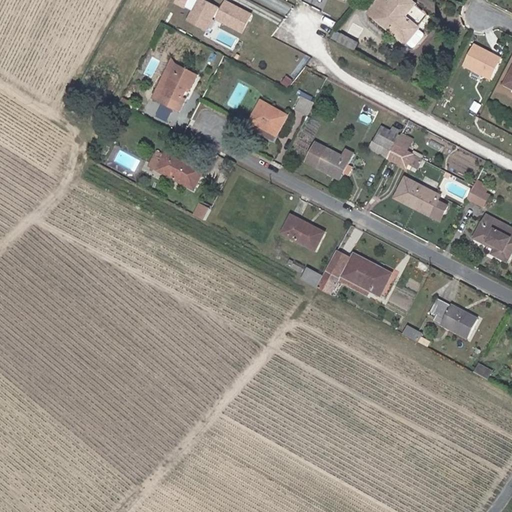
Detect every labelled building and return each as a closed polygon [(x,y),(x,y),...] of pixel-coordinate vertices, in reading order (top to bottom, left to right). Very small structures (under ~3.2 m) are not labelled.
[(196,0),(174,0),(173,2),(191,12),(196,0)] [(244,35),(255,13),(229,0),(227,0),(224,7),(210,0),(198,0),(187,21),(210,32),(215,20),(244,35)] [(411,1),(410,0),(384,0),(385,0),(384,0),(372,0),(365,10),(402,41),(415,26),(401,14),(411,1)] [(415,26),(402,41),(409,46),(412,45),(421,35),(421,31),(415,26)] [(356,41),(333,29),(329,37),(352,49),(356,41)] [(474,42),(463,65),(491,79),(503,56),(474,42)] [(194,71),(173,58),(159,80),(155,77),(147,91),(172,106),(180,94),(177,92),(182,84),(185,85),(194,71)] [(511,62),(503,81),(511,85),(511,62)] [(312,102),(299,95),(293,108),(305,114),(312,102)] [(286,112),(259,98),(245,126),(272,140),(286,112)] [(393,144),(398,135),(383,127),(378,136),(380,137),(393,144)] [(403,150),(409,140),(398,135),(393,144),(403,150)] [(372,151),(386,158),(393,144),(380,137),(372,151)] [(393,144),(386,158),(400,166),(407,152),(403,150),(393,144)] [(341,154),(325,146),(314,164),(339,178),(340,176),(348,161),(352,153),(344,148),(341,154)] [(201,169),(164,149),(159,157),(150,153),(145,163),(156,170),(191,188),(201,169)] [(352,163),(348,161),(340,176),(342,178),(345,171),(348,172),(352,163)] [(156,170),(145,163),(142,169),(153,175),(156,170)] [(427,187),(405,175),(394,195),(412,204),(414,200),(431,209),(429,213),(439,219),(447,204),(436,199),(439,193),(427,187)] [(485,192),(488,185),(475,179),(472,185),(485,192)] [(485,192),(472,185),(465,197),(482,206),(489,194),(485,192)] [(431,209),(414,200),(412,204),(429,213),(431,209)] [(208,208),(198,203),(191,215),(202,220),(208,208)] [(506,224),(486,213),(473,237),(489,246),(491,243),(495,245),(491,253),(506,261),(511,250),(511,238),(510,237),(502,233),(506,224)] [(323,232),(289,214),(280,232),(313,249),(323,232)] [(511,233),(511,227),(506,224),(502,233),(510,237),(511,233)] [(318,282),(315,287),(314,288),(328,295),(337,277),(340,278),(341,276),(378,296),(389,277),(388,277),(377,271),(379,267),(353,253),(351,258),(335,250),(321,275),(318,282)] [(302,273),(318,282),(321,275),(305,267),(302,273)] [(390,273),(379,267),(377,271),(388,277),(390,273)] [(315,287),(318,282),(302,273),(299,278),(315,287)] [(477,319),(436,298),(429,311),(442,318),(439,324),(467,339),(477,319)] [(413,332),(403,327),(400,333),(410,339),(413,332)] [(491,371),(478,364),(474,373),(487,380),(491,371)]
